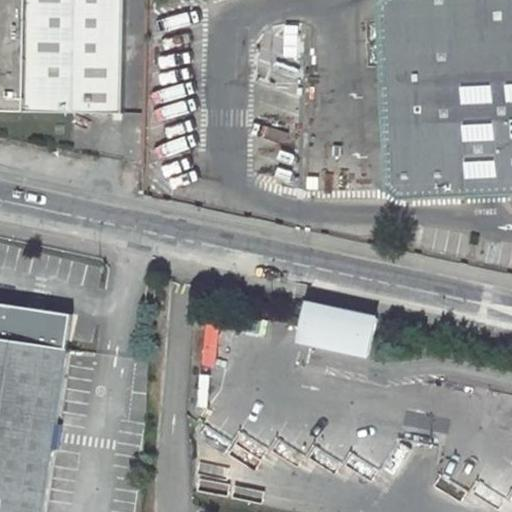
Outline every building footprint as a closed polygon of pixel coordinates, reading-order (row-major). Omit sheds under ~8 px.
[(0,0),(0,111),(125,114),(126,0),(0,0)] [(511,0),(385,0),(382,5),(391,188),(405,200),(511,195),(511,0)] [(307,301),(299,340),(367,355),(375,316),(307,301)] [(0,338),(69,349),(75,314),(0,302),(0,338)] [(0,511),(44,511),(69,349),(0,338),(0,511)]
